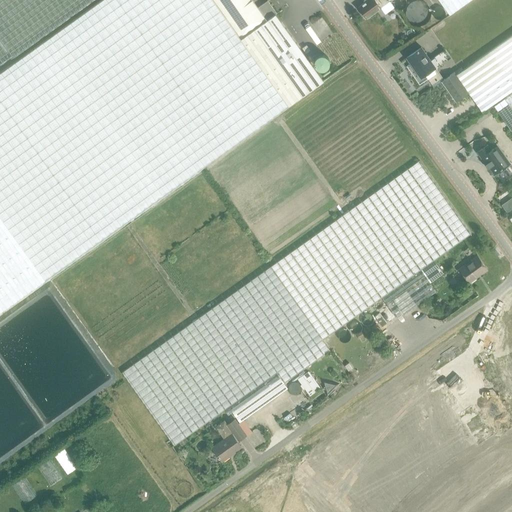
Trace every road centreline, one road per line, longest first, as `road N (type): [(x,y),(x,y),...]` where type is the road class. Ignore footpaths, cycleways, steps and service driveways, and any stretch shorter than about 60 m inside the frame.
road 1 (unclassified): [(192,511),(511,278)]
road 2 (tertiary): [(511,254),(325,0)]
